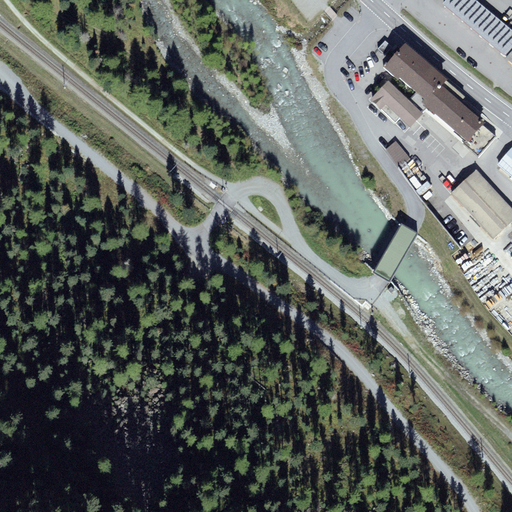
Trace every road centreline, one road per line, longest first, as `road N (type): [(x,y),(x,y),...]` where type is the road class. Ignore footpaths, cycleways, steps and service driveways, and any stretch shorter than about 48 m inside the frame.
road 1 (track): [(194,241),(352,362),(474,511)]
road 2 (track): [(250,190),(273,192),(308,251),(345,285),(375,287),(416,215),(367,123)]
road 3 (track): [(6,0),(57,53),(236,194)]
road 4 (track): [(250,190),(170,93),(112,40),(44,0)]
road 5 (track): [(0,73),(194,241)]
road 6 (primary): [(511,118),(371,0)]
